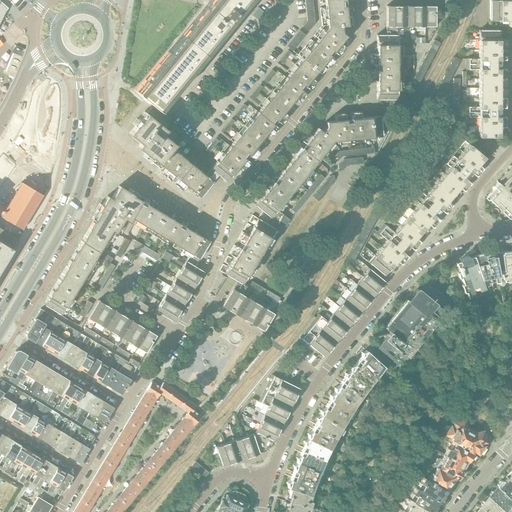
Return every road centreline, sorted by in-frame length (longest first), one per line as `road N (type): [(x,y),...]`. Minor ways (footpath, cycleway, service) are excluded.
road 1 (residential): [(177,331),(209,277),(236,194),(363,37),(362,0)]
road 2 (residential): [(266,483),(318,381),(401,277),(478,234)]
road 3 (secondary): [(2,332),(76,203),(94,117),(89,60)]
road 4 (secondary): [(75,61),(80,117),(63,200),(0,311)]
road 5 (residential): [(122,405),(2,332)]
